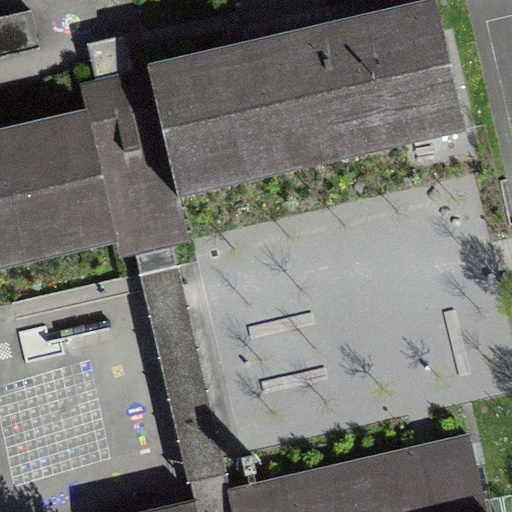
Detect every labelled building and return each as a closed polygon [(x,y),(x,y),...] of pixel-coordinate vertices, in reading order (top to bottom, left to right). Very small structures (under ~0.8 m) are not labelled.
[(448,9),(153,79),(179,189),(474,119),(448,9)] [(92,116),(124,253),(157,247),(191,240),(179,189),(153,79),(118,87),(87,95),(92,116)] [(92,116),(0,137),(0,282),(124,253),(92,116)] [(489,511),(474,446),(230,502),(232,511),(489,511)] [(225,473),(191,481),(198,511),(232,511),(230,502),(225,473)]
